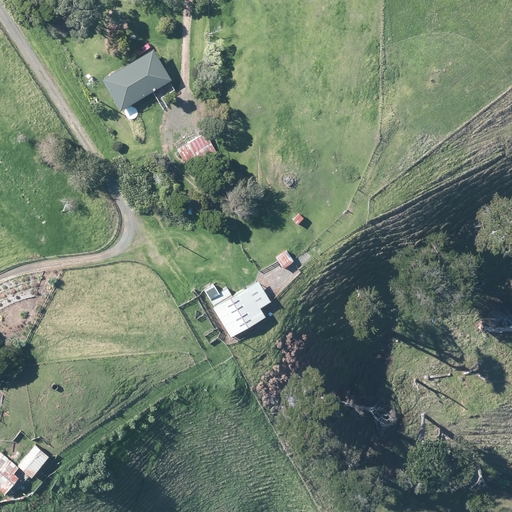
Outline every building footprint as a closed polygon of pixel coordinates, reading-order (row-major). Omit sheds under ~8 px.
[(103,80),(119,109),(123,107),(125,110),(124,111),(124,112),(124,113),(124,115),(125,116),(125,117),(126,118),(127,118),(128,119),(129,119),(130,120),(131,120),(133,119),(134,119),(135,119),(136,118),(136,117),(137,116),(137,115),(138,114),(138,112),(138,111),(137,110),(137,109),(136,108),(135,108),(134,107),(133,106),(132,106),(130,103),(151,91),(157,101),(174,91),(152,52),(103,80)] [(215,149),(207,133),(177,149),(184,165),(215,149)] [(284,252),(275,259),(283,269),(292,262),(284,252)] [(269,302),(257,281),(231,297),(227,289),(219,293),(215,285),(204,291),(230,337),(264,317),(259,308),(269,302)] [(272,364),(265,352),(248,362),(254,374),(272,364)] [(48,457),(35,445),(18,465),(31,476),(48,457)] [(19,468),(0,452),(0,489),(5,493),(15,481),(11,477),(19,468)]
